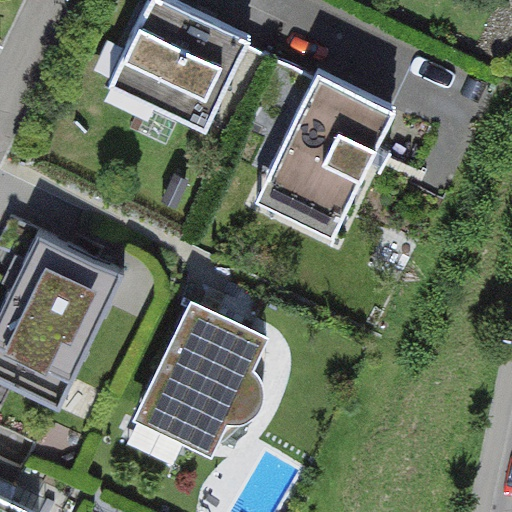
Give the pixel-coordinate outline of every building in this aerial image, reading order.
[(245,39),(162,0),(148,0),(107,85),(202,130),(245,39)] [(336,253),(403,114),(316,73),(249,212),(336,253)] [(123,275),(39,235),(0,317),(0,378),(61,407),(123,275)] [(270,342),(192,305),(137,421),(214,458),(229,427),(244,424),(255,413),(261,392),(252,378),(270,342)] [(0,511),(28,511),(0,498),(0,511)]
